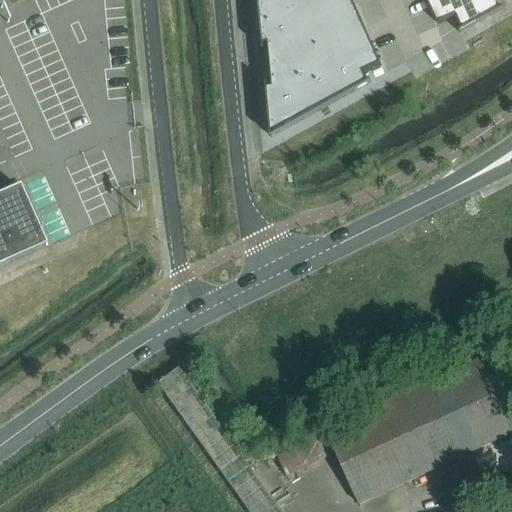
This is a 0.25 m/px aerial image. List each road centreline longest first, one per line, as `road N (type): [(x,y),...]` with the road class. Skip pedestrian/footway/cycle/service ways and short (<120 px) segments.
road 1 (unclassified): [(149,0),(180,278),(196,315)]
road 2 (unclassified): [(276,275),(245,213),(220,0)]
road 3 (tertiary): [(0,446),(126,354),(196,315)]
road 4 (tertiary): [(276,275),(478,174)]
